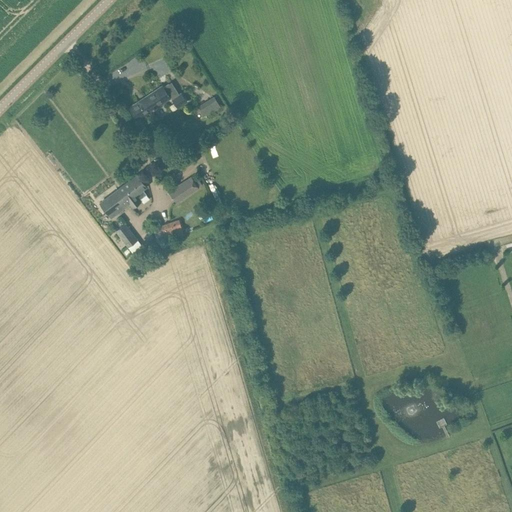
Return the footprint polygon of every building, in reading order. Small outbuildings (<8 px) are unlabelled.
[(163,85),(129,107),(138,119),(140,117),(171,98),(171,97),(178,108),(187,101),(182,93),(180,95),(172,83),(164,87),(163,85)] [(204,115),(219,105),(214,97),(199,106),(204,115)] [(119,189),(130,203),(133,207),(141,201),(140,199),(147,194),(143,189),(147,186),(138,174),(119,189)] [(196,174),(191,177),(169,191),(176,202),(203,185),(196,174)] [(130,203),(119,189),(100,203),(111,217),(130,203)] [(216,212),(212,203),(202,208),(206,217),(216,212)] [(164,224),(169,239),(183,234),(179,220),(164,224)] [(128,247),(138,239),(126,223),(116,231),(128,247)]
